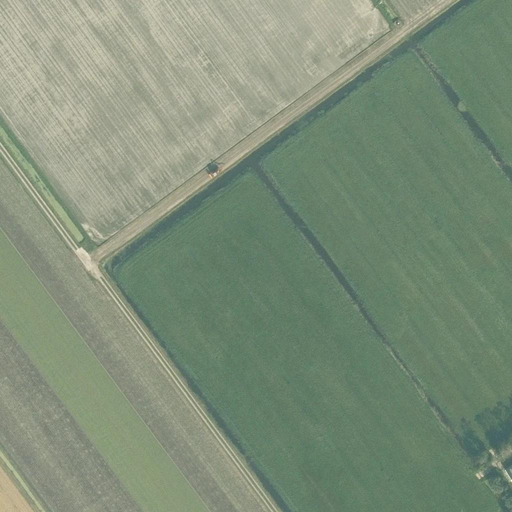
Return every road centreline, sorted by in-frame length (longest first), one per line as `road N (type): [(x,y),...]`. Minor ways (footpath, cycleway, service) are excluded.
road 1 (track): [(453,0),(91,263),(0,143)]
road 2 (track): [(91,263),(275,511)]
